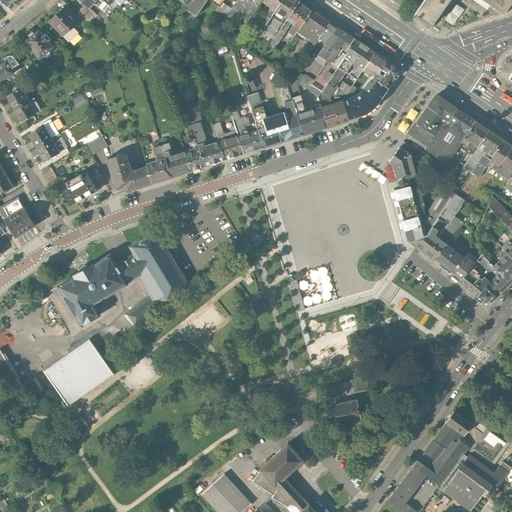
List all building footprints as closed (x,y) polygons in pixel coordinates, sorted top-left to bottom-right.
[(103,0),(81,0),(86,3),(90,7),(94,3),(104,13),(110,6),(103,0)] [(103,0),(110,6),(114,10),(119,4),(114,0),(103,0)] [(207,0),(194,0),(188,10),(197,16),(207,0)] [(247,25),(263,1),(263,0),(237,0),(235,5),(243,11),(238,19),(247,25)] [(283,0),(263,0),(263,1),(270,6),(270,10),(267,15),(263,13),(257,22),(265,27),(283,0)] [(301,0),(283,0),(265,27),(263,30),(275,37),(288,17),(289,18),(301,1),(301,0)] [(426,0),(415,15),(432,27),(451,0),(426,0)] [(510,7),(511,4),(511,0),(481,0),(501,14),(508,5),(510,7)] [(313,9),(301,1),(289,18),(288,20),(293,23),(295,24),(290,32),(294,36),(313,9)] [(228,6),(222,2),(219,7),(212,17),(217,21),(228,6)] [(90,7),(86,3),(77,13),(89,23),(97,14),(90,7)] [(232,9),(228,6),(217,21),(223,25),(230,14),(238,19),(243,11),(235,5),(232,9)] [(64,6),(49,21),(69,42),(79,32),(74,26),(80,20),(72,12),(71,13),(64,6)] [(313,8),(313,9),(294,36),(288,45),(293,48),(299,38),(303,41),(306,37),(316,44),(320,38),(331,22),(332,21),(313,8)] [(164,13),(159,10),(155,15),(160,19),(164,13)] [(276,48),(293,23),(288,20),(289,18),(288,17),(275,37),(270,44),(276,48)] [(265,27),(257,22),(256,21),(250,30),(259,36),(263,30),(265,27)] [(339,27),(331,22),(320,38),(327,43),(315,59),(325,66),(315,80),(308,90),(319,97),(322,92),(350,52),(348,50),(357,37),(339,26),(339,27)] [(29,36),(24,40),(38,59),(54,47),(49,41),(51,39),(47,33),(44,35),(39,29),(33,33),(32,31),(28,35),(29,36)] [(377,51),(357,37),(348,50),(350,52),(322,92),(329,96),(352,64),(359,69),(361,66),(365,69),(377,51)] [(224,42),(216,45),(219,54),(227,51),(224,42)] [(365,69),(363,71),(369,75),(370,72),(378,78),(382,72),(385,68),(390,60),(377,51),(365,69)] [(146,58),(141,54),(137,60),(142,64),(146,58)] [(7,60),(0,63),(0,80),(14,73),(7,60)] [(404,70),(390,60),(385,68),(389,71),(386,75),(382,72),(378,78),(392,87),(404,70)] [(363,71),(365,69),(361,66),(359,69),(352,64),(329,96),(322,92),(319,97),(322,103),(322,106),(344,99),(354,85),(363,71)] [(308,90),(315,80),(305,74),(304,76),(297,71),(292,78),(299,84),(308,90)] [(294,97),(301,94),(299,85),(299,84),(292,78),(287,76),(294,97)] [(257,78),(249,81),(252,89),(260,86),(257,78)] [(392,87),(378,78),(374,83),(371,80),(362,93),(360,94),(346,99),(352,119),(368,114),(372,112),(376,109),(380,105),(392,87)] [(285,102),(293,100),(287,83),(267,89),(273,108),(280,106),(287,107),(285,102)] [(362,90),(354,85),(344,99),(346,99),(360,94),(362,90)] [(22,87),(6,96),(14,109),(28,101),(30,100),(22,87)] [(295,100),(299,114),(307,111),(301,94),(294,97),(295,100)] [(418,148),(423,151),(424,150),(445,121),(454,107),(435,94),(430,95),(404,133),(419,142),(418,148)] [(249,99),(253,109),(262,106),(259,96),(249,99)] [(185,102),(199,146),(205,144),(204,142),(207,138),(201,122),(203,121),(200,111),(198,112),(194,99),(185,102)] [(352,119),(346,99),(344,99),(322,106),(329,128),(352,121),(352,119)] [(290,117),(277,121),(284,142),(306,135),(299,114),(295,100),(293,100),(285,102),(287,107),(290,117)] [(35,114),(28,101),(14,109),(21,122),(35,114)] [(322,106),(322,103),(316,105),(317,108),(307,111),(299,114),(306,135),(329,128),(322,106)] [(257,121),(266,148),(284,142),(277,121),(264,125),(262,119),(265,115),(262,106),(253,109),(257,121)] [(445,121),(463,133),(472,119),(454,107),(445,121)] [(231,113),(238,134),(245,155),(266,148),(257,121),(243,126),(238,111),(231,113)] [(487,130),(472,119),(463,133),(460,137),(462,139),(475,147),(487,130)] [(89,121),(74,128),(78,136),(93,129),(89,121)] [(214,124),(219,140),(226,137),(221,121),(214,124)] [(445,165),(462,139),(460,137),(463,133),(445,121),(424,150),(445,165)] [(45,126),(29,135),(36,147),(52,138),(45,126)] [(481,171),(502,140),(487,130),(475,147),(482,152),(469,172),(476,177),(481,171)] [(219,140),(226,160),(245,155),(238,134),(226,137),(219,140)] [(103,136),(88,144),(94,154),(108,146),(103,136)] [(147,136),(140,139),(143,147),(150,145),(147,136)] [(52,138),(36,147),(44,162),(60,153),(52,138)] [(462,139),(445,165),(454,170),(466,152),(469,155),(475,147),(462,139)] [(226,160),(219,140),(205,144),(199,146),(206,167),(226,160)] [(490,168),(494,170),(498,164),(510,146),(502,140),(481,171),(486,174),(490,168)] [(170,142),(162,145),(173,177),(192,171),(186,151),(172,155),(170,151),(173,150),(170,142)] [(147,163),(148,166),(154,183),(173,177),(162,145),(154,148),(158,160),(147,163)] [(199,146),(186,151),(192,171),(206,167),(199,146)] [(511,147),(510,146),(498,164),(511,173),(511,147)] [(410,155),(399,147),(387,163),(389,165),(394,182),(405,179),(416,176),(410,155)] [(475,147),(469,155),(458,172),(465,177),(469,172),(482,152),(475,147)] [(127,153),(107,160),(116,189),(126,186),(128,192),(154,183),(148,166),(133,170),(127,153)] [(506,181),(511,173),(498,164),(494,170),(492,172),(506,181)] [(0,193),(14,186),(4,169),(0,171),(0,193)] [(56,181),(70,206),(98,190),(87,171),(66,183),(62,177),(56,181)] [(511,175),(503,188),(511,194),(511,175)] [(394,182),(395,188),(407,185),(405,179),(394,182)] [(402,231),(405,241),(421,237),(409,195),(407,185),(395,188),(389,190),(392,201),(395,200),(400,220),(398,221),(401,231),(402,231)] [(430,226),(452,193),(441,186),(425,211),(420,192),(409,195),(421,237),(423,237),(430,226)] [(452,193),(430,226),(436,231),(432,235),(445,245),(463,223),(453,216),(463,201),(452,193)] [(511,219),(490,195),(482,202),(505,226),(511,219)] [(0,210),(16,239),(36,227),(19,196),(0,207),(0,210)] [(417,251),(432,262),(445,245),(432,235),(436,231),(430,226),(423,237),(421,237),(405,241),(417,251)] [(135,257),(131,259),(140,276),(150,295),(123,315),(135,329),(191,287),(157,231),(129,246),(135,257)] [(511,242),(511,243),(509,245),(511,247),(507,250),(506,249),(509,241),(502,235),(495,242),(503,251),(511,260),(511,242)] [(448,275),(462,258),(445,245),(432,262),(448,275)] [(511,276),(511,260),(503,251),(497,257),(498,259),(491,266),(497,272),(506,282),(511,276)] [(497,272),(491,266),(480,254),(473,263),(466,272),(475,280),(477,278),(479,280),(482,277),(487,282),(497,272)] [(63,280),(54,285),(83,332),(93,326),(92,323),(103,317),(96,305),(129,285),(128,283),(140,276),(131,259),(118,267),(111,255),(95,264),(95,263),(73,275),(74,277),(64,283),(63,280)] [(448,275),(457,283),(466,272),(473,263),(464,256),(462,258),(448,275)] [(294,285),(302,282),(296,264),(286,267),(289,277),(291,276),(294,285)] [(506,282),(497,272),(487,282),(482,277),(479,280),(477,278),(475,280),(466,272),(457,283),(483,304),(506,282)] [(243,286),(253,290),(257,282),(247,277),(243,286)] [(292,286),(294,293),(304,290),(302,283),(292,286)] [(21,292),(16,284),(7,290),(13,298),(21,292)] [(458,347),(464,337),(451,329),(445,340),(458,347)] [(101,354),(90,338),(43,369),(57,390),(67,406),(115,374),(101,354)] [(0,354),(0,382),(10,398),(21,392),(27,402),(40,394),(32,381),(20,388),(0,354)] [(365,377),(350,381),(352,390),(367,386),(365,377)] [(336,426),(361,420),(355,399),(330,405),(336,426)] [(452,412),(445,422),(463,435),(463,436),(471,426),(452,412)] [(445,422),(432,440),(447,451),(453,442),(456,444),(458,441),(463,435),(445,422)] [(12,436),(7,429),(0,434),(4,441),(12,436)] [(388,500),(398,507),(400,508),(404,502),(405,502),(425,475),(440,486),(441,485),(445,488),(443,491),(457,501),(456,503),(456,504),(458,505),(459,505),(460,504),(471,511),(482,495),(484,496),(492,486),(497,490),(505,478),(506,478),(511,469),(502,462),(494,474),(468,456),(467,458),(465,457),(462,455),(468,448),(458,441),(456,444),(453,442),(447,451),(432,440),(423,452),(429,457),(432,457),(435,458),(428,468),(417,461),(388,500)] [(289,444),(260,470),(276,488),(287,478),(306,462),(290,445),(289,444)] [(273,499),(289,507),(291,505),(276,488),(260,470),(253,482),(274,496),(273,499)] [(225,474),(202,495),(217,511),(242,511),(252,503),(225,474)] [(302,511),(311,505),(287,478),(276,488),(291,505),(289,507),(287,508),(290,511),(302,511)] [(480,511),(489,511),(488,510),(495,504),(492,501),(480,511)] [(417,511),(405,502),(404,502),(400,508),(398,507),(393,511),(417,511)] [(262,511),(273,511),(266,503),(260,509),(262,511)]
